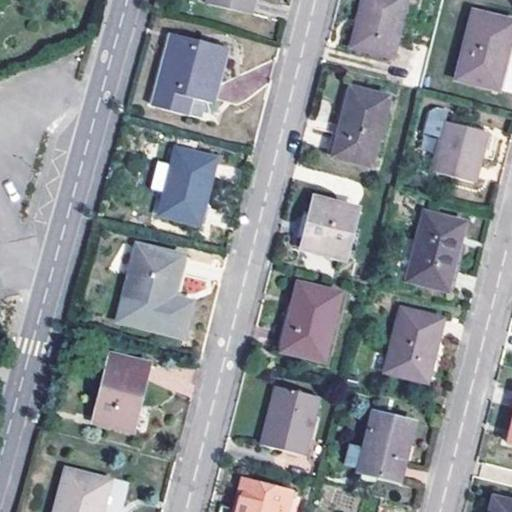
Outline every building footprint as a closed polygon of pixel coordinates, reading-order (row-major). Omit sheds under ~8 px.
[(252,0),(207,0),(250,12),(252,0)] [(391,58),(405,0),(361,0),(350,46),(391,58)] [(497,87),(511,28),(511,20),(474,11),(457,78),(497,87)] [(168,38),(202,47),(203,40),(170,30),(168,38)] [(176,96),(191,100),(210,105),(226,45),(203,40),(202,47),(168,38),(151,105),(173,110),(176,96)] [(370,167),(388,98),(349,88),(331,158),(370,167)] [(176,96),(173,110),(187,115),(191,100),(176,96)] [(474,181),(487,130),(446,119),(433,170),(474,181)] [(165,184),(174,146),(154,141),(144,178),(165,184)] [(198,221),(215,156),(174,146),(165,184),(158,212),(198,221)] [(345,259),(358,207),(313,197),(301,248),(345,259)] [(448,289),(465,222),(425,212),(408,279),(448,289)] [(171,296),(182,253),(136,243),(117,318),(181,335),(190,300),(171,296)] [(323,360),(339,292),(299,282),(281,350),(323,360)] [(427,382),(443,319),(400,308),(384,371),(427,382)] [(95,419),(132,427),(148,362),(110,353),(95,419)] [(357,377),(347,375),(344,385),(355,387),(357,377)] [(303,456),(319,397),(277,387),(262,445),(303,456)] [(399,479),(414,421),(374,411),(359,469),(363,470),(378,474),(399,479)] [(66,469),(54,511),(98,511),(107,479),(66,469)] [(376,482),(378,474),(363,470),(361,479),(376,482)] [(241,478),(235,500),(241,501),(238,511),(285,511),(291,491),(241,478)] [(511,511),(511,500),(493,495),(488,511),(511,511)] [(238,511),(241,501),(235,500),(232,511),(238,511)]
